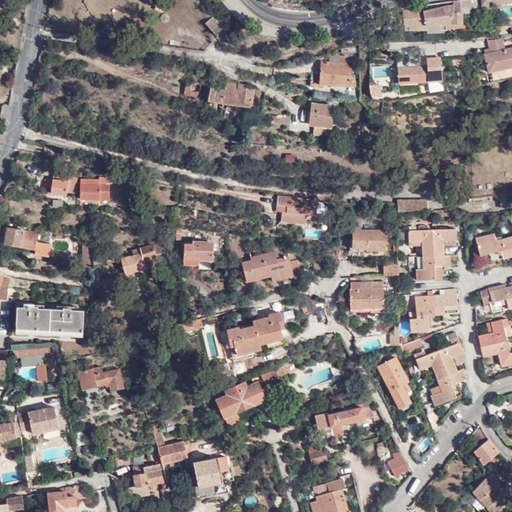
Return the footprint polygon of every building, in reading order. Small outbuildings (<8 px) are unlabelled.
[(456,6),(425,12),(424,8),(394,15),(396,29),(401,28),(402,32),(429,32),(428,27),(463,26),(462,15),(460,15),(459,6),(463,6),(462,2),(455,3),(456,6)] [(223,31),(214,19),(207,25),(217,37),(223,31)] [(511,48),(504,50),(501,38),(487,39),(490,49),(490,53),(485,54),(488,72),(511,67),(511,48)] [(334,55),(333,64),(341,64),(341,56),(334,55)] [(341,64),(333,64),(322,63),(320,86),(357,88),(357,80),(352,80),(352,65),(357,65),(357,57),(341,56),(341,64)] [(427,82),(426,66),(426,65),(397,67),(398,83),(427,82)] [(427,82),(434,81),(434,66),(426,66),(427,82)] [(259,114),(261,98),(254,98),(255,87),(227,82),(226,92),(211,90),(209,101),(251,108),(250,113),(259,114)] [(372,97),(381,96),(380,83),(371,84),(371,86),(372,97)] [(202,86),(196,85),(187,84),(185,96),(205,99),(206,92),(201,91),(202,86)] [(317,127),(334,128),(334,107),(312,107),(312,127),(317,127)] [(333,139),(334,128),(317,127),(316,138),(333,139)] [(284,163),(294,164),(295,155),(286,154),(284,163)] [(78,178),(54,175),(52,182),(44,180),(43,190),(53,191),(52,195),(67,198),(68,193),(76,194),(78,178)] [(81,199),(109,200),(110,183),(111,183),(111,179),(100,179),(100,181),(82,181),(81,199)] [(322,202),(281,197),(280,208),(290,209),(289,215),(285,214),(284,224),(309,227),(310,218),(320,219),(322,202)] [(401,200),(401,211),(430,210),(429,199),(401,200)] [(51,208),(62,208),(62,201),(51,200),(51,208)] [(25,232),(26,228),(20,226),(19,231),(9,229),(6,244),(36,250),(39,236),(25,232)] [(444,239),(458,239),(457,229),(410,230),(410,245),(424,245),(424,267),(417,267),(417,279),(442,279),(442,266),(451,265),(451,254),(445,255),(444,245),(444,239)] [(386,250),(385,231),(361,230),(353,230),(353,248),(367,248),(367,250),(386,250)] [(511,239),(497,242),(495,235),(477,239),(480,256),(478,256),(480,264),(511,257),(511,239)] [(97,241),(96,236),(90,237),(93,264),(100,264),(98,246),(96,246),(96,242),(97,241)] [(213,242),(192,242),(192,245),(184,245),(184,265),(193,265),(193,260),(213,261),(213,242)] [(172,251),(170,244),(153,245),(120,255),(126,275),(146,269),(144,261),(157,258),(156,256),(172,251)] [(276,259),(288,256),(287,250),(274,253),(276,259)] [(253,262),(252,260),(242,262),(247,281),(272,276),(273,280),(293,275),(291,266),(299,264),(297,256),(289,258),(288,256),(276,259),(274,253),(274,251),(261,254),(263,260),(253,262)] [(252,257),(252,260),(253,262),(263,260),(261,254),(252,257)] [(0,256),(0,264),(13,267),(13,259),(0,256)] [(398,274),(398,261),(383,261),(383,275),(398,274)] [(7,289),(11,279),(0,274),(0,299),(7,300),(7,289)] [(382,283),(372,283),(371,290),(360,289),(361,283),(351,283),(351,290),(350,290),(350,307),(382,308),(382,283)] [(511,287),(507,289),(505,284),(486,289),(480,292),(483,304),(489,302),(491,313),(511,307),(511,287)] [(426,314),(444,313),(443,305),(457,304),(457,288),(446,289),(446,295),(414,296),(415,317),(408,318),(409,331),(427,330),(426,314)] [(318,317),(326,315),(323,302),(305,294),(310,315),(317,313),(318,317)] [(443,305),(444,313),(458,312),(457,304),(443,305)] [(83,332),(84,310),(18,307),(17,329),(83,332)] [(381,325),(381,310),(370,310),(370,325),(381,325)] [(269,315),(270,317),(253,321),(254,326),(239,330),(238,328),(227,330),(230,341),(234,340),(238,353),(260,349),(259,344),(282,339),(280,329),(284,328),(280,313),(269,315)] [(507,318),(492,321),(494,332),(489,333),(479,337),(483,356),(499,352),(503,365),(511,362),(511,352),(510,353),(504,326),(508,325),(507,318)] [(449,340),(450,340),(458,337),(456,332),(447,335),(449,340)] [(450,357),(453,356),(462,353),(463,353),(458,337),(450,340),(451,344),(423,355),(421,351),(413,354),(418,368),(431,364),(438,384),(429,388),(431,393),(429,394),(432,405),(454,397),(450,385),(464,380),(461,369),(456,371),(450,357)] [(418,338),(398,344),(401,351),(420,345),(418,338)] [(53,353),(52,345),(14,348),(13,348),(14,357),(53,353)] [(462,353),(453,356),(456,363),(462,362),(462,353)] [(58,375),(54,356),(48,357),(52,376),(58,375)] [(410,401),(408,398),(407,395),(414,392),(395,356),(377,365),(398,408),(410,401)] [(212,365),(221,379),(234,377),(233,369),(230,369),(228,362),(212,365)] [(290,372),(286,364),(269,371),(272,377),(274,375),(275,378),(290,372)] [(83,391),(95,388),(110,385),(111,391),(124,388),(119,369),(103,373),(101,367),(79,372),(83,391)] [(272,377),(269,371),(260,374),(266,379),(272,377)] [(234,410),(251,402),(253,405),(265,399),(257,382),(247,386),(245,381),(225,391),(227,395),(216,400),(224,418),(236,413),(234,410)] [(57,391),(55,383),(46,385),(48,393),(57,391)] [(97,397),(95,388),(83,391),(85,399),(97,397)] [(236,413),(253,405),(251,402),(234,410),(236,413)] [(327,414),(319,416),(320,428),(321,428),(332,426),(340,424),(373,416),(374,420),(377,419),(376,413),(375,414),(370,405),(369,402),(361,404),(361,406),(352,409),(352,406),(343,408),(343,410),(327,414)] [(56,408),(30,413),(33,430),(34,434),(60,430),(56,408)] [(427,414),(435,433),(441,424),(436,411),(427,414)] [(30,412),(20,414),(21,423),(22,432),(33,430),(30,413),(30,412)] [(317,429),(321,428),(320,428),(319,416),(327,414),(326,412),(314,415),(317,429)] [(228,426),(239,421),(236,413),(224,418),(228,426)] [(22,432),(21,423),(16,424),(15,419),(0,421),(0,440),(23,437),(22,432)] [(342,430),(340,424),(332,426),(333,432),(342,430)] [(150,427),(153,435),(159,434),(157,425),(150,427)] [(482,464),(498,451),(479,425),(473,431),(483,443),(472,452),(482,464)] [(73,433),(76,446),(87,444),(84,431),(73,433)] [(153,435),(158,448),(164,446),(163,442),(162,442),(159,434),(153,435)] [(426,437),(417,446),(422,452),(431,443),(426,437)] [(158,448),(162,463),(186,457),(185,452),(190,451),(189,444),(191,443),(190,439),(164,446),(158,448)] [(388,441),(377,444),(382,461),(393,458),(388,441)] [(311,466),(327,461),(323,448),(307,453),(311,466)] [(396,477),(410,469),(400,451),(393,455),(395,458),(388,462),(396,477)] [(25,455),(28,473),(34,473),(32,454),(25,455)] [(196,486),(198,497),(230,490),(228,479),(223,480),(221,470),(228,468),(226,455),(193,461),(198,485),(196,486)] [(503,462),(471,491),(473,493),(475,495),(476,494),(474,492),(487,479),(504,462),(503,462)] [(504,462),(487,479),(474,492),(476,494),(475,495),(490,511),(492,511),(505,500),(490,484),(508,467),(504,462)] [(163,481),(160,464),(144,467),(143,465),(132,467),(136,486),(128,487),(130,498),(149,495),(147,484),(163,481)] [(511,471),(509,468),(503,473),(508,478),(511,474),(511,471)] [(341,479),(328,484),(331,493),(320,495),(317,496),(317,501),(311,503),(314,511),(331,511),(337,510),(337,511),(350,511),(351,511),(349,511),(342,489),(344,488),(341,479)] [(88,497),(86,484),(70,488),(61,489),(48,491),(49,511),(62,511),(63,511),(63,507),(77,505),(77,499),(88,497)] [(331,493),(328,484),(318,487),(320,495),(331,493)] [(0,511),(9,511),(24,509),(23,497),(0,502),(0,511)]
